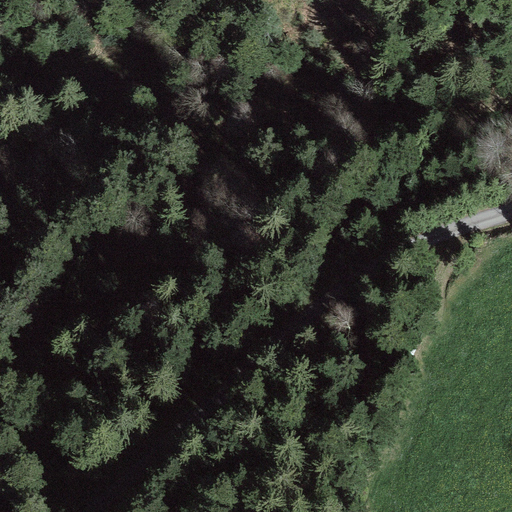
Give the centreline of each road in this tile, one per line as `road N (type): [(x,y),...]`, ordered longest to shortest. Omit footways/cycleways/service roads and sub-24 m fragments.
road 1 (track): [(0,88),(112,76),(145,86),(166,104),(180,133),(199,205),(177,270),(0,490)]
road 2 (unclassified): [(511,209),(439,233),(342,289),(89,511)]
